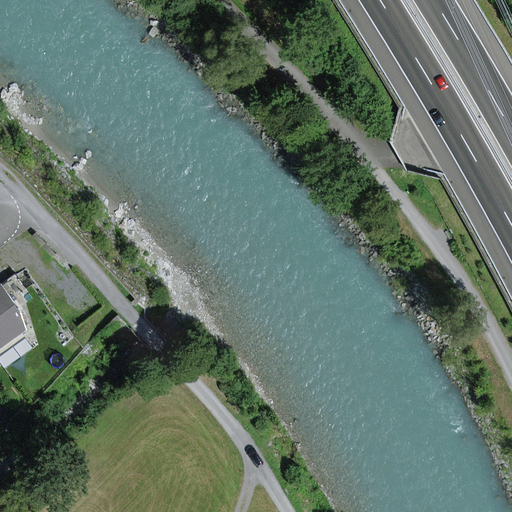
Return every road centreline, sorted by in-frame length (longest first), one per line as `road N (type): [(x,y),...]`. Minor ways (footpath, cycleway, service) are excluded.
road 1 (track): [(287,511),(204,393),(72,249),(28,214)]
road 2 (track): [(349,140),(442,254),(511,372)]
road 3 (motorway): [(377,0),(511,226)]
road 4 (track): [(218,0),(349,140)]
road 5 (motorway): [(511,133),(431,0)]
